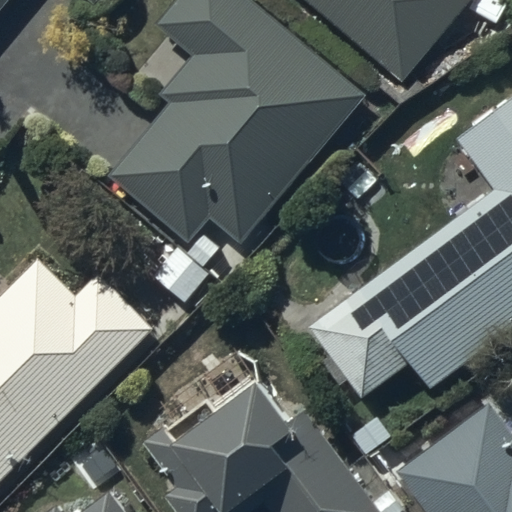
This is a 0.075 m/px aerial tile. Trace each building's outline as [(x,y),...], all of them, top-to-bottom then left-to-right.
[(0,0),(0,20),(17,0),(76,0),(94,15),(107,0),(0,0)] [(112,188),(189,252),(210,227),(243,254),(365,107),(234,0),(192,0),(162,38),(196,66),(163,106),(173,114),(112,188)] [(291,0),(405,96),(481,6),(473,0),(291,0)] [(496,204),(311,339),(364,411),(406,380),(432,400),(511,342),(511,112),(458,151),(496,204)] [(77,314),(39,276),(0,315),(0,490),(149,340),(99,292),(77,314)] [(374,511),(306,422),(284,439),(254,400),(216,429),(209,420),(175,445),(169,438),(146,455),(179,500),(166,510),(167,511),(374,511)] [(511,511),(511,440),(492,414),(396,486),(415,511),(511,511)]
